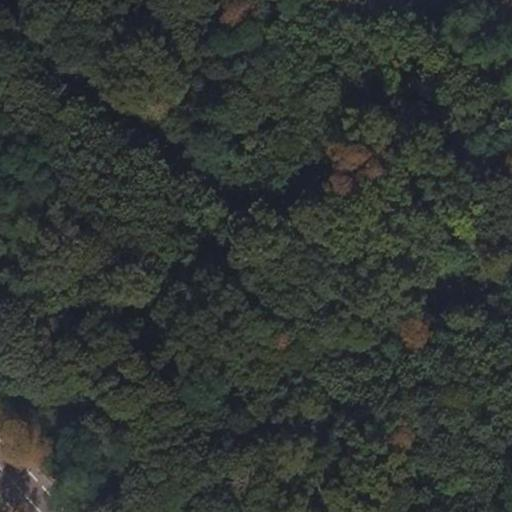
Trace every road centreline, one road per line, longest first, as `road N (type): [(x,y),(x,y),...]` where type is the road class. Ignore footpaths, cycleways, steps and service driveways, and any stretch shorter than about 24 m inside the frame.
road 1 (track): [(511,305),(398,266),(153,143),(0,23)]
road 2 (track): [(388,511),(398,266),(360,0)]
road 3 (track): [(511,107),(395,0)]
